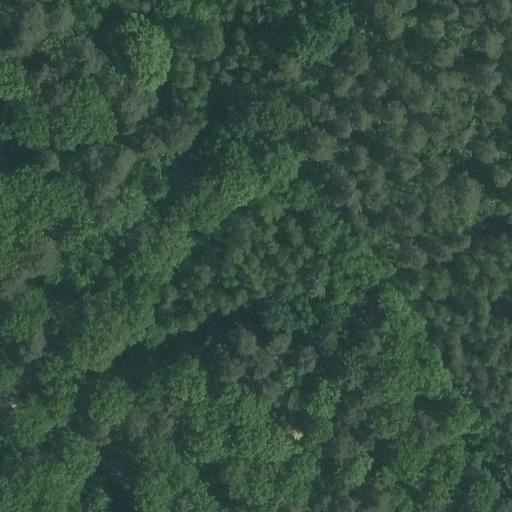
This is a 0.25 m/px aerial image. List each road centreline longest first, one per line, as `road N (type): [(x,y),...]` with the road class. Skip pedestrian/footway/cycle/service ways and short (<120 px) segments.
road 1 (track): [(511,498),(261,144),(241,100)]
road 2 (track): [(92,356),(511,217)]
road 3 (track): [(0,397),(241,100)]
road 4 (unclassified): [(156,489),(0,408)]
